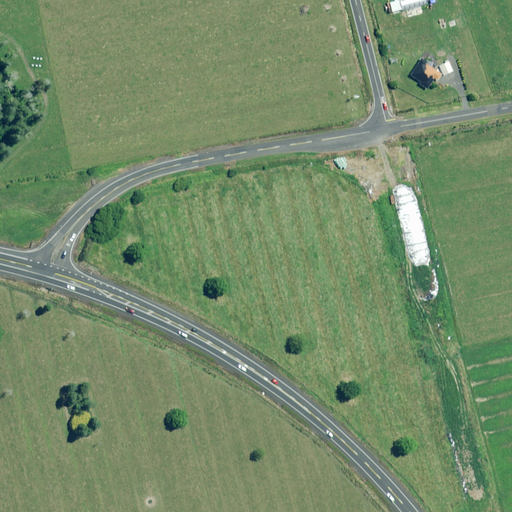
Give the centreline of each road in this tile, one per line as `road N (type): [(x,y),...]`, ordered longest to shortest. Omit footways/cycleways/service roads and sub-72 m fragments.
road 1 (trunk): [(409,511),(336,433),(253,368),(170,320),(50,272)]
road 2 (tertiary): [(50,272),(80,216),(135,177),(388,129)]
road 3 (tertiary): [(355,0),(388,129)]
road 4 (unclassified): [(388,129),(511,108)]
